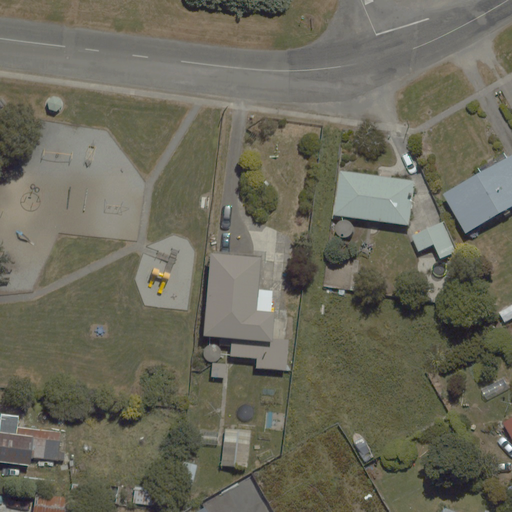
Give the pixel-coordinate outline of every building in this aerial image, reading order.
[(511,207),(511,152),(449,192),(473,232),(511,207)] [(414,175),(342,169),(338,217),(410,223),(414,175)] [(437,246),(443,259),(458,251),(444,221),(413,236),(421,254),(437,246)] [(256,368),(291,370),(297,252),(209,247),(204,332),(231,334),(230,354),(256,356),(256,368)] [(511,323),(511,302),(495,312),(504,328),(511,323)] [(17,410),(0,407),(0,459),(32,465),(38,429),(14,425),(17,410)] [(511,413),(501,419),(511,440),(511,413)] [(255,424),(224,423),(222,466),(253,468),(255,424)] [(201,461),(178,457),(173,483),(196,487),(201,461)] [(161,486),(133,484),(131,506),(160,508),(161,486)] [(71,511),(72,505),(34,500),(32,511),(71,511)]
